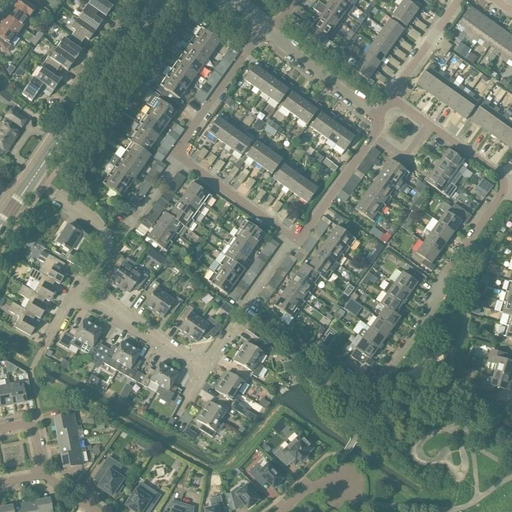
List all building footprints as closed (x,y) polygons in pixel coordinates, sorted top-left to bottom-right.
[(13,8),(16,10),(28,19),(35,10),(24,2),(26,0),(16,0),(15,2),(16,3),(13,8)] [(98,11),(106,17),(113,7),(103,0),(90,0),(88,4),(99,11),(98,11)] [(345,0),(329,0),(329,2),(345,14),(351,5),(345,0)] [(403,0),(398,8),(417,22),(418,20),(414,17),(419,10),(405,0),(403,0)] [(345,14),(329,2),(325,6),(319,2),(316,5),(339,22),(339,23),(341,24),(347,15),(345,14)] [(95,16),(98,11),(99,11),(88,4),(77,19),(96,31),(102,21),(95,16)] [(339,22),(316,5),(313,9),(322,15),(318,19),(317,18),(316,19),(333,31),(339,23),(339,22)] [(468,35),(471,32),(470,32),(482,14),(472,7),(460,24),(466,28),(463,31),(468,35)] [(28,19),(16,10),(13,8),(10,12),(8,11),(5,15),(16,23),(22,28),(28,19)] [(398,8),(392,17),(406,27),(405,28),(410,32),(413,28),(408,25),(411,20),(416,23),(417,22),(398,8)] [(480,39),(492,21),(482,14),(470,32),(471,32),(468,35),(471,32),(475,35),(473,38),(478,42),(480,39)] [(22,28),(16,23),(5,15),(2,20),(4,21),(1,25),(16,36),(22,28)] [(191,22),(184,17),(179,25),(185,30),(191,22)] [(96,31),(77,19),(70,28),(74,31),(71,36),(81,43),(85,38),(89,41),(96,31)] [(304,23),(327,39),(329,41),(335,32),(333,31),(316,19),(313,23),(307,19),(304,23)] [(383,29),(403,42),(404,41),(399,37),(404,30),(389,20),(383,29)] [(490,46),(502,28),(492,21),(480,39),(485,42),(483,46),(488,49),(490,46)] [(52,23),(48,28),(53,32),(57,26),(52,23)] [(327,39),(304,23),(301,26),(310,32),(306,37),(319,47),(321,48),(327,39)] [(16,36),(1,25),(0,26),(0,46),(1,47),(3,52),(9,52),(12,47),(12,46),(10,45),(16,36)] [(195,37),(214,51),(221,42),(202,28),(195,37)] [(500,53),(500,52),(511,35),(502,28),(490,46),(495,49),(493,53),(497,56),(498,56),(500,53)] [(403,42),(383,29),(377,37),(397,51),(398,49),(393,45),(397,40),(402,44),(403,42)] [(500,52),(500,53),(505,56),(502,60),(507,63),(510,60),(509,59),(511,55),(511,35),(500,52)] [(81,43),(71,36),(68,41),(64,38),(57,48),(75,60),(82,51),(78,48),(81,43)] [(214,51),(195,37),(190,45),(209,58),(214,51)] [(371,45),(391,59),(392,57),(387,54),(391,49),(396,52),(397,51),(377,37),(371,45)] [(440,52),(446,56),(449,51),(453,46),(447,42),(440,52)] [(209,58),(190,45),(184,53),(203,67),(209,58)] [(365,54),(385,67),(386,66),(381,62),(385,57),(390,60),(391,59),(371,45),(365,54)] [(75,60),(57,48),(50,58),(48,57),(44,62),(57,71),(60,66),(67,71),(75,60)] [(178,61),(197,75),(203,67),(184,53),(178,61)] [(491,53),(488,58),(493,62),(496,57),(491,53)] [(359,62),(379,76),(380,74),(375,70),(379,65),(384,69),(385,67),(365,54),(359,62)] [(191,83),(197,75),(178,61),(172,70),(191,83)] [(57,71),(44,62),(40,68),(42,69),(35,79),(53,91),(60,81),(53,76),(57,71)] [(359,62),(353,71),(367,81),(366,81),(372,85),(374,82),(369,79),(373,74),(378,77),(379,76),(359,62)] [(417,84),(427,91),(440,74),(439,74),(434,70),(437,67),(432,64),(417,84)] [(253,86),(267,67),(265,66),(262,71),(255,66),(244,80),(253,86)] [(267,67),(253,86),(261,92),(275,73),(273,72),(270,77),(265,73),(269,68),(267,67)] [(439,74),(440,74),(427,91),(437,98),(449,81),(444,77),(449,70),(445,68),(442,71),(441,71),(439,74)] [(191,83),(172,70),(166,78),(185,91),(191,83)] [(275,73),(261,92),(270,98),(283,79),(282,78),(278,82),(273,79),(277,74),(275,73)] [(449,81),(437,98),(447,105),(459,88),(454,84),(456,81),(451,77),(449,81)] [(53,91),(35,79),(33,78),(21,95),(31,102),(40,90),(49,97),(53,91)] [(138,78),(133,85),(139,89),(144,82),(138,78)] [(185,91),(166,78),(160,86),(156,83),(152,87),(161,93),(160,94),(173,103),(177,97),(179,99),(185,91)] [(482,94),(489,84),(481,78),(474,88),(482,94)] [(270,98),(278,104),(279,104),(289,90),(290,91),(294,86),(290,84),(287,88),(282,85),(285,80),(283,79),(270,98)] [(459,88),(447,105),(457,112),(469,95),(463,91),(466,88),(461,84),(459,88)] [(0,94),(5,98),(8,93),(0,86),(0,94)] [(173,103),(160,94),(159,95),(154,92),(146,103),(151,107),(151,108),(170,121),(177,112),(170,107),(173,103)] [(282,106),(290,113),(304,94),(302,92),(299,97),(292,92),(282,106)] [(469,95),(457,112),(467,119),(479,102),(473,98),(476,95),(471,92),(469,95)] [(304,94),(290,113),(299,119),(312,99),(310,98),(307,103),(302,99),(305,95),(304,94)] [(312,99),(299,119),(307,125),(317,111),(319,112),(322,107),(319,104),(315,109),(310,105),(314,100),(312,99)] [(472,120),(482,127),(494,110),(494,109),(489,106),(491,103),(486,99),(472,120)] [(494,109),(494,110),(482,127),(492,134),(504,117),(503,116),(498,113),(501,110),(500,109),(496,106),(494,109)] [(170,121),(151,108),(145,116),(164,129),(170,121)] [(0,132),(0,147),(6,151),(19,133),(16,131),(20,126),(21,127),(26,120),(11,109),(3,122),(5,123),(1,129),(2,130),(0,132)] [(311,127),(319,133),(333,114),(331,113),(328,118),(321,113),(311,127)] [(503,116),(504,117),(492,134),(501,141),(511,125),(511,122),(508,120),(510,116),(506,113),(503,116)] [(333,114),(319,133),(328,139),(341,120),(339,118),(336,123),(331,120),(334,115),(333,114)] [(164,129),(145,116),(139,124),(158,138),(164,129)] [(210,133),(215,137),(216,138),(226,124),(218,117),(208,131),(207,131),(203,136),(206,138),(210,133)] [(259,131),(265,123),(259,119),(253,127),(259,131)] [(341,120),(328,139),(336,145),(350,126),(348,125),(344,130),(339,126),(343,121),(341,120)] [(158,138),(139,124),(133,132),(153,146),(158,138)] [(226,124),(216,138),(215,137),(211,142),(214,144),(218,139),(223,143),(224,144),(235,130),(226,124)] [(265,130),(273,136),(278,130),(269,124),(265,130)] [(511,125),(501,141),(511,148),(511,146),(511,125)] [(350,126),(336,145),(345,151),(355,137),(356,138),(359,133),(356,131),(353,135),(348,132),(351,127),(350,126)] [(235,130),(224,144),(223,143),(219,148),(223,150),(226,145),(231,149),(233,150),(243,136),(235,130)] [(153,146),(133,132),(128,140),(132,143),(151,157),(151,156),(147,153),(153,146)] [(243,136),(233,150),(231,149),(228,154),(231,156),(234,151),(241,156),(252,142),(243,136)] [(248,157),(253,161),(255,162),(265,148),(257,141),(247,155),(246,155),(242,160),(244,162),(245,162),(248,157)] [(151,157),(132,143),(126,152),(145,165),(151,157)] [(253,161),(250,166),(253,168),(257,163),(262,167),(263,168),(274,154),(265,148),(255,162),(253,161)] [(440,161),(461,176),(466,169),(460,165),(463,161),(448,150),(440,161)] [(145,165),(126,152),(120,160),(139,174),(145,165)] [(217,160),(218,157),(211,154),(207,163),(221,169),(224,162),(217,160)] [(263,168),(262,167),(258,172),(262,174),(265,169),(272,174),(282,160),(274,154),(263,168)] [(322,162),(335,170),(338,165),(325,157),(322,162)] [(139,174),(120,160),(114,168),(133,182),(139,174)] [(157,161),(156,163),(164,169),(166,166),(158,160),(157,161)] [(237,162),(234,167),(239,170),(244,162),(242,160),(237,162)] [(403,182),(409,173),(390,160),(384,169),(403,182)] [(433,171),(448,182),(454,186),(461,176),(440,161),(433,171)] [(292,171),(284,165),(274,179),(273,178),(269,183),(272,185),(276,181),(281,184),(282,185),(292,171)] [(133,182),(114,168),(109,176),(128,189),(133,182)] [(403,182),(384,169),(378,176),(397,190),(403,182)] [(282,185),(281,184),(277,189),(280,191),(284,186),(289,190),(290,191),(301,177),(292,171),(282,185)] [(433,171),(426,181),(449,198),(457,188),(454,186),(448,182),(433,171)] [(186,178),(178,172),(175,176),(184,181),(186,178)] [(128,189),(109,176),(103,184),(111,189),(107,194),(114,199),(117,194),(122,197),(128,189)] [(397,190),(378,176),(372,184),(391,198),(397,190)] [(301,177),(290,191),(289,190),(285,195),(289,197),(292,192),(297,196),(299,197),(309,183),(301,177)] [(476,187),(487,194),(493,186),(483,178),(476,187)] [(206,205),(212,197),(193,183),(186,192),(206,205)] [(299,197),(297,196),(294,201),(297,203),(300,198),(308,203),(318,189),(309,183),(299,197)] [(391,198),(372,184),(367,192),(386,206),(391,198)] [(172,197),(174,195),(172,197),(168,194),(172,190),(168,187),(164,191),(172,197)] [(476,187),(473,191),(484,199),(484,198),(484,199),(487,194),(476,187)] [(206,205),(186,192),(181,200),(200,214),(206,205)] [(361,201),(380,214),(386,206),(367,192),(361,201)] [(464,208),(472,214),(479,204),(471,198),(464,208)] [(200,214),(181,200),(175,208),(194,222),(200,214)] [(278,212),(284,205),(279,201),(274,208),(278,212)] [(380,214),(361,201),(355,209),(374,223),(380,214)] [(449,206),(443,201),(438,208),(445,213),(438,222),(453,233),(461,223),(465,225),(468,221),(457,213),(449,206)] [(457,213),(468,221),(471,216),(454,204),(452,208),(449,206),(457,213)] [(409,217),(413,220),(420,210),(413,205),(410,210),(412,212),(409,217)] [(165,213),(184,227),(188,230),(194,222),(175,208),(169,216),(165,213)] [(283,208),(283,216),(292,216),(292,209),(283,208)] [(159,222),(178,235),(184,227),(165,213),(159,222)] [(331,222),(323,216),(321,220),(329,225),(331,222)] [(239,229),(258,243),(264,234),(245,221),(239,229)] [(153,230),(172,244),(178,235),(159,222),(153,230)] [(453,233),(438,222),(431,232),(446,243),(453,233)] [(84,227),(80,233),(67,225),(57,242),(70,251),(80,235),(89,242),(95,236),(84,227)] [(350,248),(356,240),(336,226),(330,234),(350,248)] [(258,243),(239,229),(233,237),(252,251),(258,243)] [(172,244),(153,230),(147,238),(166,252),(172,244)] [(383,234),(378,230),(374,236),(379,239),(385,244),(390,238),(386,235),(386,236),(383,234)] [(446,243),(431,232),(423,243),(439,254),(446,243)] [(350,248),(330,234),(325,243),(344,256),(350,248)] [(227,245),(247,259),(252,251),(233,237),(227,245)] [(271,239),(269,242),(277,248),(279,245),(271,239)] [(33,247),(35,243),(29,240),(26,246),(30,248),(33,247)] [(344,256),(325,243),(319,251),(338,264),(344,256)] [(383,247),(378,243),(366,260),(371,264),(383,247)] [(439,254),(423,243),(416,253),(425,259),(421,264),(432,272),(435,267),(431,264),(439,254)] [(221,254),(245,270),(241,267),(247,259),(227,245),(221,254)] [(166,258),(149,247),(144,254),(161,265),(166,258)] [(73,250),(67,260),(76,265),(82,255),(73,250)] [(32,268),(32,269),(60,284),(65,274),(60,272),(65,264),(42,251),(37,259),(48,266),(43,275),(32,268)] [(338,264),(319,251),(313,259),(332,272),(338,264)] [(239,278),(245,270),(221,254),(220,256),(224,259),(220,265),(239,278)] [(287,257),(295,263),(297,260),(289,254),(287,257)] [(113,284),(119,288),(134,267),(136,264),(134,263),(127,258),(125,260),(120,256),(116,262),(113,259),(108,267),(111,269),(110,271),(114,275),(111,280),(114,282),(113,284)] [(332,272),(313,259),(307,267),(327,280),(332,272)] [(327,280),(307,267),(303,264),(297,272),(317,286),(322,278),(326,281),(327,280)] [(239,278),(220,265),(214,273),(233,287),(239,278)] [(134,267),(119,288),(125,292),(126,291),(129,293),(136,284),(140,287),(139,289),(148,276),(134,267)] [(279,268),(282,271),(279,275),(284,278),(285,276),(287,274),(279,268)] [(60,284),(32,269),(27,277),(39,283),(34,292),(22,286),(50,301),(55,292),(51,289),(55,282),(59,285),(60,284)] [(410,294),(410,293),(412,294),(415,290),(414,288),(417,284),(421,286),(425,282),(424,281),(427,278),(417,271),(415,274),(414,274),(411,279),(402,273),(395,283),(391,281),(410,294)] [(317,286),(297,272),(291,281),(311,294),(317,286)] [(233,287),(214,273),(208,281),(227,295),(233,287)] [(365,278),(369,281),(373,276),(369,273),(365,278)] [(147,308),(153,313),(166,295),(157,288),(159,284),(154,281),(145,294),(146,294),(147,292),(152,295),(145,305),(148,307),(147,308)] [(311,294),(291,281),(286,289),(305,302),(311,294)] [(410,294),(391,281),(384,291),(387,293),(387,294),(402,304),(410,294)] [(50,301),(22,286),(18,294),(29,300),(24,309),(13,303),(12,303),(16,305),(40,319),(46,309),(41,306),(42,303),(45,299),(50,302),(50,301)] [(305,302),(286,289),(280,297),(299,311),(305,302)] [(402,304),(387,294),(380,304),(385,308),(385,307),(395,315),(395,314),(402,304)] [(483,296),(476,294),(473,304),(480,306),(483,296)] [(166,295),(153,313),(159,317),(160,315),(163,318),(170,308),(174,311),(173,313),(173,314),(182,301),(177,297),(175,301),(166,295)] [(299,311),(280,297),(274,305),(284,313),(281,318),(289,324),(293,319),(299,311)] [(511,304),(504,302),(501,312),(510,315),(510,314),(511,315),(511,304)] [(40,319),(16,305),(12,303),(8,311),(19,317),(14,327),(30,336),(36,326),(31,323),(35,316),(40,319)] [(187,337),(200,319),(191,313),(193,309),(189,305),(179,318),(180,318),(181,316),(186,319),(179,329),(182,331),(181,333),(187,337)] [(481,307),(473,305),(470,312),(479,315),(481,307)] [(395,315),(385,307),(385,308),(378,317),(393,328),(400,318),(395,315)] [(511,315),(510,314),(510,315),(501,312),(501,313),(510,315),(507,325),(511,326),(511,315)] [(187,337),(193,341),(194,340),(197,342),(201,337),(206,340),(209,336),(212,338),(220,328),(216,325),(218,323),(210,317),(205,323),(200,319),(187,337)] [(393,328),(378,317),(370,327),(385,338),(393,328)] [(82,343),(83,343),(92,325),(83,320),(77,331),(72,328),(64,341),(70,344),(79,349),(82,343)] [(358,334),(366,324),(361,321),(353,330),(358,334)] [(92,325),(83,343),(79,349),(98,360),(102,353),(97,351),(102,342),(97,339),(102,330),(92,325)] [(511,326),(507,325),(506,327),(500,326),(498,334),(499,335),(498,341),(511,344),(511,326)] [(385,338),(370,327),(367,332),(365,330),(364,330),(363,329),(362,330),(361,330),(359,333),(358,335),(378,349),(378,348),(380,349),(383,345),(382,343),(385,338)] [(378,349),(358,335),(363,338),(355,349),(350,356),(362,364),(364,362),(371,367),(375,362),(371,359),(378,349)] [(121,365),(131,347),(121,342),(115,353),(110,350),(109,351),(105,349),(102,353),(98,360),(116,371),(120,364),(121,365)] [(240,351),(257,362),(263,353),(265,354),(268,349),(258,342),(254,347),(246,342),(240,351)] [(131,347),(121,365),(117,371),(136,382),(141,373),(136,370),(141,362),(136,359),(140,352),(131,347)] [(511,376),(511,361),(508,360),(509,355),(492,350),(489,362),(498,364),(496,371),(511,376)] [(239,372),(250,379),(253,373),(251,372),(257,362),(240,351),(234,361),(242,367),(239,372)] [(159,386),(169,368),(160,363),(155,371),(150,368),(145,376),(141,373),(136,382),(146,388),(150,381),(159,386)] [(348,367),(345,371),(354,377),(357,373),(348,367)] [(178,374),(169,368),(159,386),(155,392),(170,401),(177,388),(172,385),(178,374)] [(511,378),(511,376),(496,371),(496,372),(487,369),(481,388),(498,393),(500,387),(509,390),(511,378)] [(221,381),(238,392),(244,382),(246,384),(250,379),(239,372),(236,377),(227,371),(221,381)] [(0,386),(0,401),(1,407),(13,404),(10,385),(9,379),(5,380),(6,387),(4,387),(2,386),(0,386)] [(29,381),(22,382),(24,393),(31,392),(29,381)] [(220,401),(236,411),(243,415),(246,410),(245,409),(235,397),(238,392),(221,381),(215,391),(224,396),(220,401)] [(22,382),(10,385),(13,404),(26,402),(24,393),(22,382)] [(127,398),(120,394),(117,400),(124,403),(127,398)] [(202,411),(219,421),(225,412),(233,417),(236,411),(220,401),(217,407),(208,401),(202,411)] [(202,411),(196,420),(205,426),(202,431),(213,438),(216,432),(220,431),(224,424),(219,421),(202,411)] [(54,418),(56,431),(76,427),(73,414),(54,418)] [(274,427),(279,432),(288,422),(283,418),(274,427)] [(81,426),(76,427),(56,431),(59,443),(78,439),(77,435),(75,433),(75,431),(82,430),(81,426)] [(183,434),(193,440),(197,434),(187,428),(183,434)] [(281,448),(274,454),(286,465),(291,461),(295,465),(299,461),(301,462),(301,461),(302,461),(302,460),(301,460),(301,459),(303,458),(304,458),(305,458),(306,457),(305,456),(312,449),(311,447),(311,445),(310,442),(308,441),(305,441),(300,436),(283,451),(281,448)] [(78,439),(59,443),(61,455),(81,452),(86,451),(85,447),(78,448),(78,446),(79,444),(78,439)] [(267,454),(270,451),(264,444),(260,448),(267,454)] [(83,464),(81,452),(61,455),(63,468),(83,464)] [(108,457),(94,479),(101,483),(98,487),(105,491),(104,492),(109,496),(110,494),(112,495),(114,492),(117,494),(125,483),(122,480),(123,479),(121,477),(119,470),(122,466),(108,457)] [(249,472),(260,483),(264,479),(273,488),(275,487),(277,487),(281,483),(281,480),(282,479),(276,472),(276,471),(271,467),(270,467),(267,464),(263,469),(257,464),(249,472)] [(221,487),(219,476),(206,476),(206,487),(221,487)] [(237,488),(231,493),(236,510),(242,506),(241,505),(243,504),(247,509),(258,500),(247,485),(242,489),(241,488),(237,488)] [(126,505),(129,508),(129,509),(133,511),(134,511),(135,511),(141,511),(142,511),(149,511),(157,500),(151,496),(149,498),(136,490),(126,505)] [(205,511),(218,511),(224,510),(220,496),(210,500),(212,508),(204,510),(205,511)] [(37,501),(38,511),(51,511),(51,508),(50,499),(37,501)] [(24,504),(26,511),(38,511),(37,501),(24,504)] [(67,511),(70,508),(61,501),(57,507),(51,508),(51,511),(67,511)] [(192,511),(193,507),(180,503),(179,506),(170,503),(166,511),(167,511),(166,511),(192,511)]
